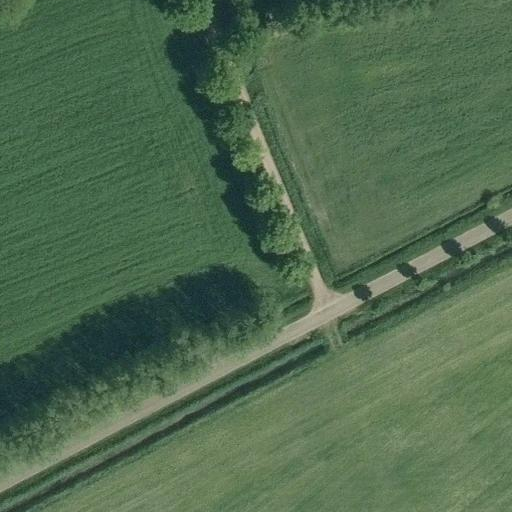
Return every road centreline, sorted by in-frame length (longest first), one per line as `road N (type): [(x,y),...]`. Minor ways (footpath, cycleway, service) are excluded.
road 1 (unclassified): [(0,488),(511,215)]
road 2 (track): [(206,0),(330,312)]
